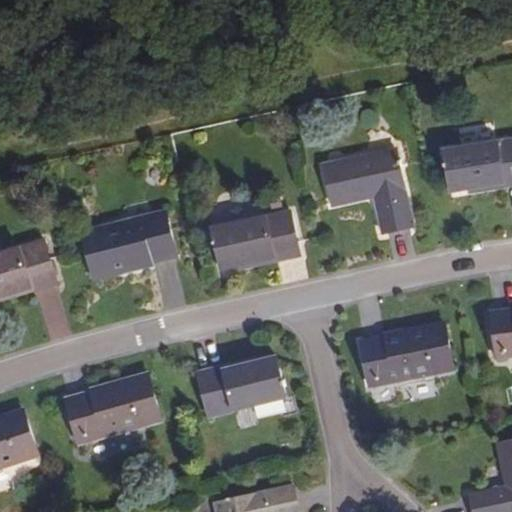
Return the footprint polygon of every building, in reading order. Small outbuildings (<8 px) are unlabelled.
[(452,193),(470,190),(511,182),(511,141),(446,153),(452,193)] [(414,229),(398,151),(325,166),(333,207),(377,198),(385,234),(414,229)] [(511,182),(470,190),(471,195),(511,188),(511,182)] [(222,271),(240,267),(301,254),(292,213),(213,230),(222,271)] [(178,258),(168,214),(84,233),(94,277),(178,258)] [(0,297),(57,280),(45,241),(0,255),(0,297)] [(301,254),(240,267),(241,271),(301,258),(301,254)] [(57,280),(0,297),(0,303),(59,285),(57,280)] [(511,357),(511,311),(493,313),(498,359),(511,357)] [(456,371),(448,326),(362,342),(371,387),(456,371)] [(200,378),(260,363),(259,358),(199,372),(200,378)] [(278,359),(260,363),(200,378),(209,417),(287,399),(278,359)] [(151,378),(69,399),(80,444),(163,423),(151,378)] [(0,469),(39,456),(25,413),(0,421),(0,469)] [(511,511),(511,442),(501,444),(510,488),(472,495),(475,511),(511,511)] [(300,511),(295,487),(218,503),(220,511),(300,511)]
